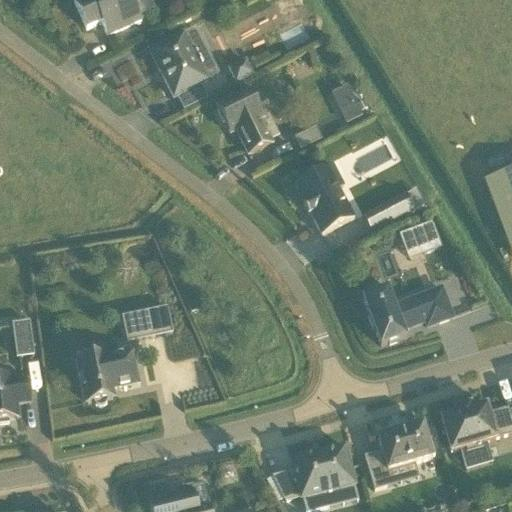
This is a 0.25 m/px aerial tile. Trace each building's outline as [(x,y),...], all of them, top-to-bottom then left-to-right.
[(93,0),(81,0),(73,4),(86,32),(101,25),(107,38),(141,22),(133,4),(130,0),(99,0),(95,2),(93,0)] [(183,35),(149,53),(173,100),(207,82),(199,66),(209,61),(202,46),(191,52),(183,35)] [(245,63),(229,71),(235,84),(252,76),(245,63)] [(218,112),(217,113),(223,125),(225,124),(230,136),(236,133),(248,157),(271,145),(260,121),(261,120),(248,93),(217,108),(218,112)] [(316,130),(294,140),(300,152),(321,141),(316,130)] [(320,173),(294,187),(305,206),(303,208),(308,217),(310,216),(321,238),(354,221),(338,191),(342,189),(344,188),(343,187),(333,168),(332,167),(331,167),(327,169),(326,170),(320,173)] [(511,172),(484,183),(511,259),(511,258),(511,172)] [(396,200),(384,206),(392,223),(404,217),(412,212),(413,213),(413,214),(424,208),(420,199),(419,200),(410,204),(407,198),(406,196),(405,195),(396,200)] [(402,246),(417,241),(422,256),(440,249),(431,223),(413,230),(398,235),(402,246)] [(381,293),(362,300),(369,317),(367,318),(373,332),(374,331),(380,349),(388,346),(388,347),(398,343),(398,342),(405,339),(403,333),(425,324),(427,330),(452,320),(445,301),(441,290),(394,308),(387,291),(381,293)] [(128,343),(127,343),(127,345),(172,335),(167,309),(133,316),(138,342),(128,344),(128,343)] [(29,324),(12,326),(16,360),(34,358),(29,324)] [(81,361),(78,362),(87,406),(93,404),(95,408),(98,410),(101,410),(105,408),(107,405),(107,402),(112,400),(110,391),(137,385),(130,356),(104,362),(103,357),(100,357),(99,351),(80,355),(81,361)] [(12,381),(0,382),(0,426),(9,426),(8,422),(9,421),(17,420),(18,420),(18,419),(17,416),(16,407),(30,405),(27,383),(13,385),(12,381)] [(455,418),(441,422),(451,455),(465,451),(466,456),(483,451),(481,446),(496,442),(495,441),(511,436),(511,422),(508,410),(488,416),(486,409),(471,413),(455,418)] [(381,454),(364,459),(370,478),(374,493),(386,489),(381,471),(386,469),(387,474),(414,466),(432,462),(428,447),(422,427),(377,440),(381,454)] [(274,479),(273,479),(285,504),(299,500),(300,502),(303,501),(305,511),(322,511),(328,511),(324,496),(354,488),(345,450),(290,463),(294,476),(275,480),(274,479)] [(175,497),(149,503),(151,511),(209,511),(208,507),(203,485),(191,488),(174,492),(175,497)] [(459,503),(461,511),(475,511),(472,499),(459,503)]
